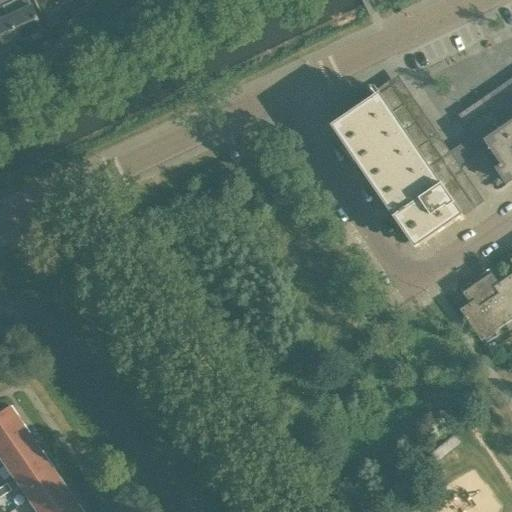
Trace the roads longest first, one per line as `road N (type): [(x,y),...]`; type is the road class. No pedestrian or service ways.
road 1 (residential): [(277,92),(390,264),(423,272),(511,213)]
road 2 (residential): [(0,224),(277,92)]
road 3 (residential): [(277,92),(477,0)]
road 4 (unknown): [(390,41),(505,217)]
